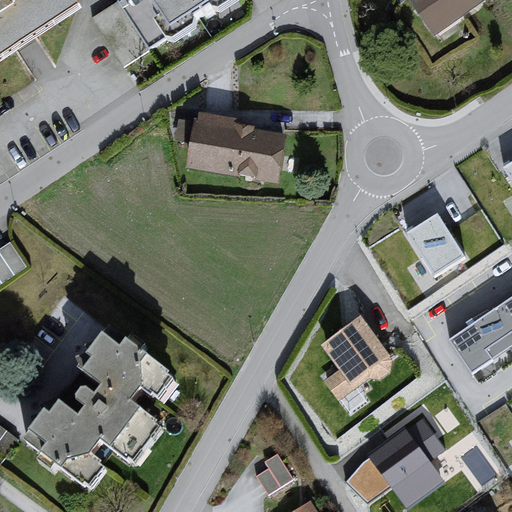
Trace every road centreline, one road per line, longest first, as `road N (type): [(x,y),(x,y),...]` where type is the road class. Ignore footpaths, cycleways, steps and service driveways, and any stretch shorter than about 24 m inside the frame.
road 1 (residential): [(325,2),(286,10),(0,200)]
road 2 (residential): [(176,511),(367,179)]
road 3 (residential): [(325,2),(371,130)]
